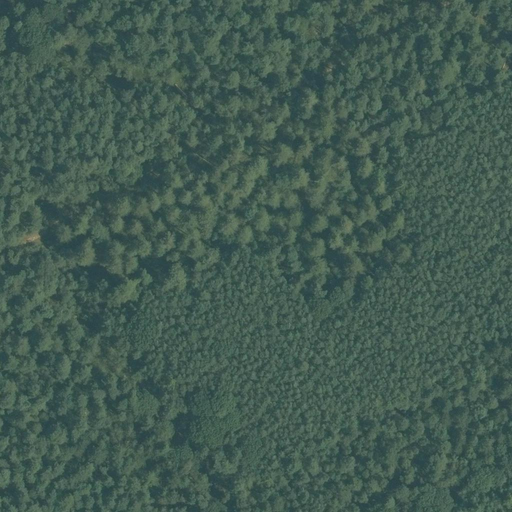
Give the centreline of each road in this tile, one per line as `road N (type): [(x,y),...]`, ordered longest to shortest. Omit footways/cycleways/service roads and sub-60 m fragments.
road 1 (track): [(0,254),(449,0)]
road 2 (track): [(36,234),(227,511)]
road 3 (track): [(407,511),(511,453)]
